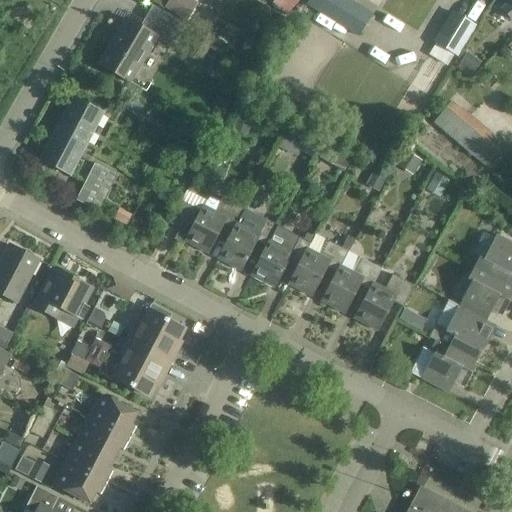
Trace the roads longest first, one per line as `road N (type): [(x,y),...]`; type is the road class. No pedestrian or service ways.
road 1 (residential): [(252,333),(0,194)]
road 2 (residential): [(252,333),(159,511)]
road 3 (residential): [(0,154),(90,0)]
road 4 (residential): [(401,410),(252,333)]
